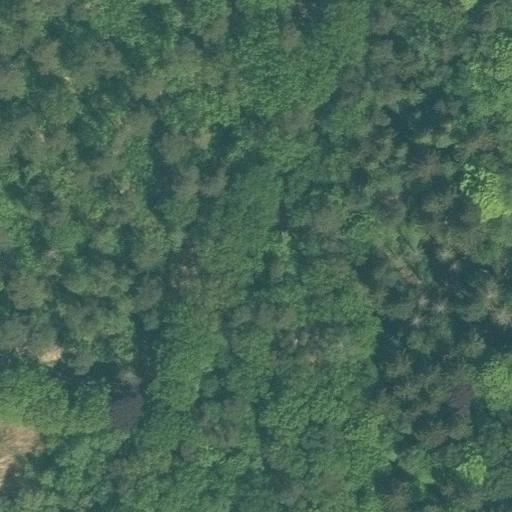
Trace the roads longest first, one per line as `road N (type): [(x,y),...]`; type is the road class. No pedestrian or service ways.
road 1 (track): [(274,145),(233,205),(145,377),(99,388),(0,363)]
road 2 (track): [(354,475),(274,145)]
road 3 (track): [(274,145),(314,108),(369,0)]
road 4 (track): [(274,145),(236,0)]
